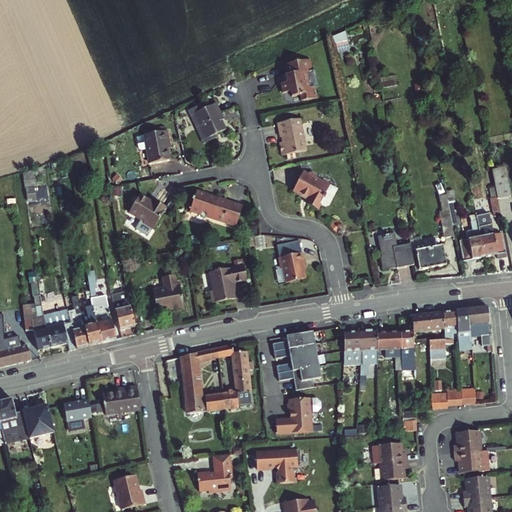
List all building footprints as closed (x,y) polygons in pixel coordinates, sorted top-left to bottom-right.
[(348,31),(338,34),(342,50),(352,47),(348,31)] [(287,75),(289,82),(284,83),(286,93),(294,92),(295,96),(301,95),(303,101),(319,98),(317,87),(312,88),(309,72),(314,71),(312,60),(288,64),(290,74),(287,75)] [(397,79),(380,82),(381,87),(398,84),(397,79)] [(422,83),(414,84),(416,92),(424,90),(422,83)] [(475,92),(454,93),(455,114),(477,112),(475,92)] [(228,130),(222,119),(220,114),(222,113),(217,104),(196,114),(208,139),(228,130)] [(308,150),(302,119),(280,123),(282,137),(284,136),(285,142),(282,142),(284,155),(288,154),(289,159),(300,157),(299,152),(308,150)] [(170,160),(168,149),(166,142),(169,141),(167,131),(144,135),(136,137),(138,147),(140,148),(146,147),(149,164),(170,160)] [(506,167),(493,169),(497,189),(498,192),(499,198),(511,195),(506,167)] [(43,198),(37,170),(24,173),(30,200),(43,198)] [(313,198),(311,201),(322,208),(334,186),(321,179),(321,174),(317,172),(312,173),(308,171),(298,189),(313,198)] [(496,216),(502,215),(499,198),(498,192),(491,193),(496,216)] [(197,205),(200,206),(197,214),(206,217),(208,220),(209,221),(212,219),(239,228),(245,206),(220,199),(219,202),(214,200),(212,197),(203,194),(201,201),(199,200),(197,205)] [(149,203),(147,205),(135,197),(123,214),(138,225),(138,226),(146,232),(160,211),(149,203)] [(449,209),(453,225),(460,223),(455,198),(447,200),(449,209)] [(443,210),(443,211),(444,216),(442,217),(446,240),(455,238),(453,225),(449,209),(443,210)] [(479,226),(492,224),(491,218),(478,220),(479,226)] [(485,257),(479,226),(478,220),(472,222),(473,230),(467,231),(468,240),(460,242),(464,261),(465,261),(466,264),(473,263),(472,260),(485,257)] [(479,226),(485,257),(497,255),(498,258),(507,256),(502,233),(494,234),(492,224),(479,226)] [(414,259),(411,244),(397,246),(394,234),(380,237),(384,257),(381,258),(383,269),(397,267),(397,268),(415,265),(414,259)] [(411,244),(414,259),(417,258),(420,270),(446,265),(442,245),(424,248),(422,241),(411,244)] [(308,280),(306,272),(305,264),(307,263),(305,253),(285,257),(287,268),(286,269),(288,283),(308,280)] [(235,281),(238,281),(250,279),(248,264),(213,270),(216,289),(213,290),(215,301),(237,298),(236,291),(235,281)] [(89,283),(92,307),(102,343),(117,339),(110,313),(106,307),(102,304),(98,305),(97,297),(95,297),(94,287),(96,287),(94,270),(87,271),(89,283)] [(110,289),(108,273),(102,273),(104,282),(103,282),(105,297),(111,295),(110,289)] [(175,305),(176,309),(187,307),(182,280),(179,281),(178,274),(167,276),(169,287),(164,288),(158,297),(160,309),(171,307),(171,306),(175,305)] [(77,291),(76,280),(68,281),(69,292),(77,291)] [(112,299),(121,331),(136,327),(126,292),(123,292),(122,287),(110,289),(111,295),(112,299)] [(26,331),(31,330),(33,330),(39,351),(52,347),(41,311),(39,295),(35,296),(38,315),(40,314),(43,327),(35,329),(32,315),(29,316),(24,317),(26,331)] [(75,316),(69,317),(75,341),(77,349),(90,346),(85,327),(81,312),(79,302),(73,304),(75,316)] [(85,327),(90,346),(102,343),(92,307),(86,309),(87,311),(90,326),(85,327)] [(487,308),(466,310),(469,338),(481,337),(482,348),(491,347),(487,308)] [(41,311),(52,347),(75,341),(69,317),(68,313),(50,317),(48,310),(41,311)] [(469,338),(466,310),(455,311),(457,328),(462,327),(463,339),(469,338)] [(81,312),(85,327),(90,326),(87,311),(81,312)] [(457,328),(455,311),(442,313),(443,330),(443,339),(444,344),(452,343),(452,334),(457,334),(457,328)] [(412,317),(413,333),(443,330),(442,313),(432,314),(412,317)] [(315,345),(312,332),(286,337),(286,342),(272,345),(273,353),(315,345)] [(353,366),(360,366),(361,349),(360,332),(343,333),(343,361),(353,361),(353,366)] [(360,366),(360,370),(365,371),(365,364),(377,365),(377,359),(377,352),(377,332),(360,332),(361,349),(360,366)] [(384,332),(377,332),(377,352),(377,359),(396,359),(396,371),(401,371),(399,334),(384,334),(384,332)] [(413,333),(399,334),(401,371),(401,377),(404,377),(404,368),(414,368),(413,349),(413,342),(413,333)] [(444,359),(444,344),(443,339),(428,340),(429,349),(429,360),(444,359)] [(413,342),(413,349),(429,349),(428,340),(413,342)] [(0,367),(31,360),(28,345),(0,351),(0,367)] [(317,356),(315,345),(273,353),(275,360),(289,357),(290,361),(317,356)] [(250,393),(248,371),(252,370),(252,363),(247,363),(246,354),(234,355),(233,347),(217,350),(218,359),(231,357),(235,387),(221,388),(222,394),(223,410),(249,408),(247,393),(250,393)] [(217,350),(208,352),(209,361),(218,359),(217,350)] [(187,414),(223,410),(222,394),(201,396),(197,364),(209,361),(208,352),(196,354),(181,358),(187,414)] [(317,356),(290,361),(291,365),(276,367),(278,375),(319,367),(317,356)] [(321,379),(319,367),(278,375),(279,382),(293,380),(296,391),(314,388),(313,380),(321,379)] [(361,389),(369,388),(368,375),(360,375),(361,389)] [(140,411),(137,387),(120,388),(120,392),(103,394),(106,415),(140,411)] [(477,403),(475,389),(462,390),(464,405),(477,403)] [(446,392),(447,407),(464,405),(462,390),(446,392)] [(447,407),(446,392),(431,393),(432,408),(447,408),(447,407)] [(275,421),(276,435),(311,433),(310,413),(316,413),(320,408),(320,403),(315,399),(288,400),(288,403),(286,405),(286,410),(289,412),(289,420),(275,421)] [(15,414),(12,400),(6,401),(0,402),(0,426),(0,427),(4,442),(28,435),(26,425),(22,412),(15,414)] [(91,419),(88,400),(64,406),(69,425),(91,419)] [(55,440),(47,406),(22,412),(26,425),(28,435),(29,439),(31,446),(55,440)] [(418,430),(417,419),(403,420),(403,432),(418,430)] [(454,455),(480,452),(479,432),(457,435),(458,446),(453,447),(454,455)] [(379,463),(405,461),(404,454),(400,454),(399,444),(378,447),(379,463)] [(299,463),(298,451),(281,452),(281,453),(255,455),(256,471),(271,470),(271,468),(274,468),(277,472),(276,474),(276,481),(279,484),(293,483),(291,470),(297,466),(296,463),(299,463)] [(480,452),(454,455),(455,462),(459,462),(460,474),(482,472),(480,452)] [(231,479),(228,455),(211,457),(213,474),(208,474),(208,473),(195,474),(197,492),(207,491),(207,494),(230,492),(228,479),(231,479)] [(405,461),(379,463),(381,480),(402,479),(401,468),(405,468),(405,461)] [(134,475),(112,480),(119,509),(143,503),(139,489),(136,490),(135,485),(136,484),(134,475)] [(463,500),(489,498),(487,479),(466,481),(467,492),(462,493),(463,500)] [(378,507),(404,505),(404,497),(399,498),(398,486),(376,488),(378,507)] [(468,507),(468,511),(490,511),(489,498),(463,500),(464,508),(468,507)] [(282,504),(283,511),(315,511),(314,502),(304,504),(304,501),(282,504)]
